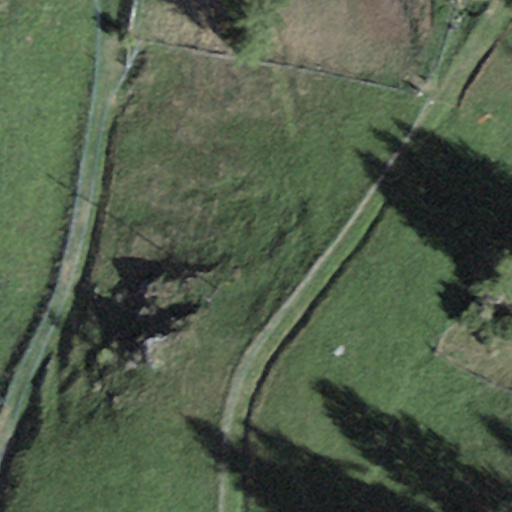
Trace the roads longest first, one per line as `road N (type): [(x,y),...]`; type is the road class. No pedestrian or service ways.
road 1 (track): [(502,0),(433,118),(246,376),(235,415),(231,511)]
road 2 (track): [(0,452),(77,263),(125,0)]
